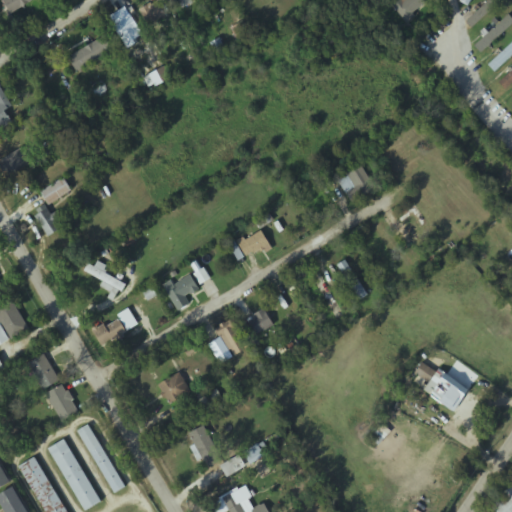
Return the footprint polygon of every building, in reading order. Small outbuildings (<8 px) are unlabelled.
[(12,15),(37,0),(4,0),(3,1),(12,15)] [(194,2),(192,0),(168,0),(177,13),(194,2)] [(410,25),(430,4),(425,0),(397,0),(391,6),(410,25)] [(492,0),(473,20),(479,26),(504,1),(503,0),(492,0)] [(141,9),(147,26),(166,20),(160,3),(141,9)] [(511,25),(511,14),(510,13),(490,39),(496,45),(511,25)] [(132,37),(134,42),(143,37),(133,17),(114,26),(123,41),(132,37)] [(117,50),(108,35),(69,60),(78,75),(117,50)] [(511,44),(489,67),(497,74),(511,59),(511,44)] [(511,72),(500,84),(508,92),(511,88),(511,72)] [(0,131),(13,124),(6,113),(13,109),(2,90),(0,90),(0,131)] [(0,163),(0,164),(9,180),(31,166),(21,151),(0,163)] [(354,206),(378,191),(363,167),(339,183),(354,206)] [(50,208),(73,193),(65,180),(41,194),(50,208)] [(50,239),(62,231),(47,207),(34,215),(50,239)] [(403,244),(428,224),(415,208),(398,221),(404,228),(395,235),(403,244)] [(240,263),(270,246),(262,231),(232,248),(240,263)] [(337,269),(361,302),(369,296),(345,263),(337,269)] [(103,287),(117,298),(125,287),(97,266),(91,275),(105,284),(103,287)] [(196,276),(201,285),(207,282),(201,273),(196,276)] [(201,290),(192,277),(169,293),(182,311),(191,305),(188,300),(201,290)] [(0,304),(0,346),(29,332),(12,299),(0,304)] [(139,326),(129,311),(95,334),(105,350),(139,326)] [(248,321),(258,338),(275,328),(265,311),(248,321)] [(217,331),(233,358),(247,350),(231,323),(217,331)] [(42,391),(59,384),(47,357),(30,364),(42,391)] [(412,382),(455,413),(469,395),(425,364),(412,382)] [(160,386),(170,406),(191,395),(181,375),(160,386)] [(81,413),(63,386),(46,397),(64,424),(81,413)] [(79,433),(114,496),(125,490),(91,426),(79,433)] [(223,461),(203,428),(189,436),(209,470),(223,461)] [(83,511),(87,511),(101,505),(67,441),(50,450),(83,511)] [(245,454),(251,466),(266,458),(260,446),(245,454)] [(221,468),(227,479),(248,468),(241,457),(221,468)] [(65,511),(38,459),(21,467),(44,511),(65,511)] [(0,463),(0,491),(12,486),(0,463)] [(511,511),(511,488),(492,508),(495,511),(511,511)] [(0,499),(6,511),(28,511),(16,489),(0,497),(0,499)] [(269,511),(266,505),(256,510),(246,489),(223,500),(228,511),(269,511)]
